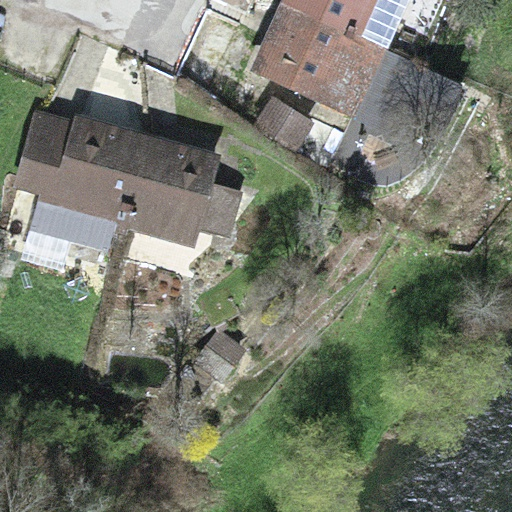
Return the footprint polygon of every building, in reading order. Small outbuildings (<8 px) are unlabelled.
[(293,0),(287,15),(344,42),(362,0),(293,0)] [(325,82),(354,96),(373,56),(344,42),(287,15),(274,44),(264,41),(248,76),(313,107),(325,82)] [(325,82),(313,107),(343,120),(354,96),(325,82)] [(252,130),(285,153),(302,126),(269,104),(252,130)] [(36,123),(20,185),(46,191),(38,226),(130,247),(138,211),(196,224),(212,156),(175,147),(171,163),(144,156),(114,149),(117,133),(77,124),(75,132),(36,123)] [(114,149),(144,156),(149,141),(117,133),(114,149)] [(149,141),(144,156),(171,163),(175,147),(149,141)]
